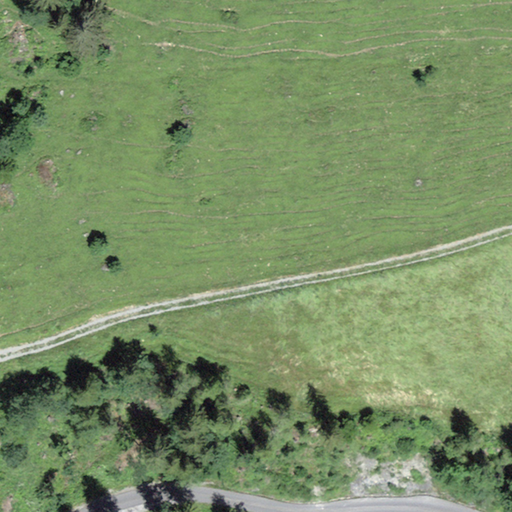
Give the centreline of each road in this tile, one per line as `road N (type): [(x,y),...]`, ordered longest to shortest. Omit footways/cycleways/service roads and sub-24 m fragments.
road 1 (track): [(0,357),(128,314),(388,267),(511,235)]
road 2 (unclassified): [(296,511),(196,492),(115,511)]
